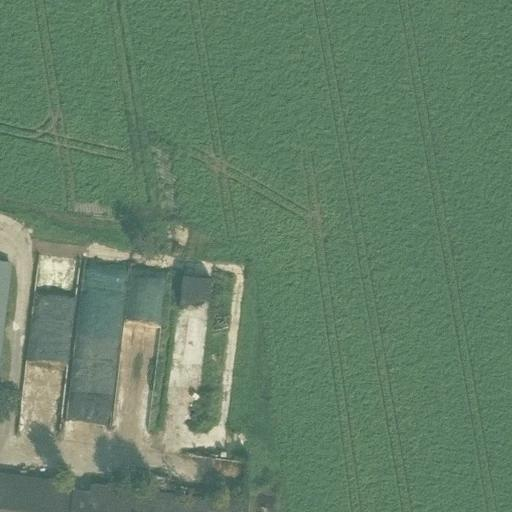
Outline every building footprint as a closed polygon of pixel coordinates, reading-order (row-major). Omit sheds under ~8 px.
[(0,349),(10,264),(0,262),(0,349)] [(74,266),(38,265),(36,317),(72,318),(74,266)] [(206,314),(205,280),(178,281),(179,314),(206,314)] [(173,349),(172,401),(198,401),(199,349),(173,349)] [(246,511),(248,505),(0,473),(0,511),(246,511)]
